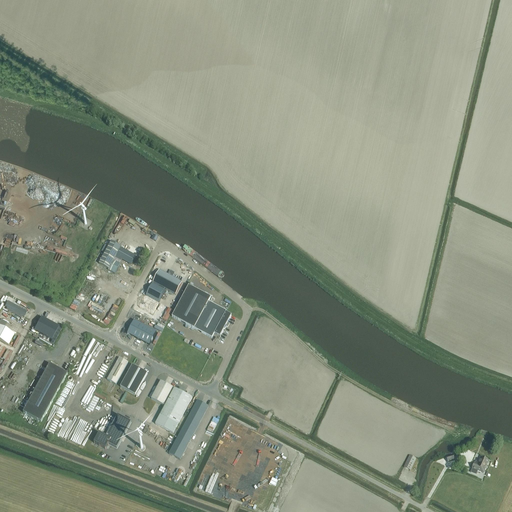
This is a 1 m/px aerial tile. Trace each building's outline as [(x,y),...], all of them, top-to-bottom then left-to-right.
[(9,202),(11,195),(8,194),(8,193),(6,192),(6,193),(6,194),(3,200),(2,199),(0,205),(0,208),(5,210),(8,201),(9,202)] [(99,264),(108,269),(108,270),(115,274),(120,265),(113,261),(116,256),(131,264),(135,257),(120,249),(120,248),(111,242),(99,264)] [(182,282),(172,278),(175,273),(170,271),(168,275),(159,270),(152,283),(146,296),(159,303),(166,290),(175,295),(182,282)] [(208,302),(211,298),(188,286),(172,317),(212,338),(214,334),(220,337),(224,330),(226,326),(231,316),(231,315),(226,312),(226,311),(208,302)] [(93,303),(91,308),(103,313),(105,309),(104,308),(108,300),(100,297),(98,302),(101,303),(100,305),(93,303)] [(77,310),(80,301),(75,299),(72,308),(77,310)] [(27,312),(17,306),(8,301),(5,307),(7,308),(6,310),(21,318),(22,316),(24,317),(27,312)] [(152,305),(144,301),(139,312),(147,316),(152,305)] [(167,308),(159,304),(156,309),(164,313),(167,308)] [(110,314),(103,324),(108,327),(115,317),(110,314)] [(41,317),(34,331),(52,340),(59,327),(41,317)] [(0,341),(8,346),(14,334),(4,329),(7,324),(1,320),(0,321),(0,341)] [(134,321),(127,334),(150,345),(156,332),(134,321)] [(160,336),(165,326),(161,324),(156,334),(160,336)] [(86,363),(93,350),(89,347),(81,361),(86,363)] [(116,385),(128,363),(119,358),(107,380),(116,385)] [(50,364),(23,413),(41,423),(68,374),(50,364)] [(120,387),(135,396),(147,374),(133,365),(120,387)] [(164,406),(173,388),(161,381),(151,399),(164,406)] [(173,434),(178,425),(183,416),(192,398),(175,389),(165,406),(160,415),(155,424),(173,434)] [(209,407),(198,401),(186,423),(169,454),(180,460),(197,429),(209,407)] [(94,443),(106,450),(108,444),(117,449),(131,423),(118,415),(106,437),(99,433),(94,443)] [(404,467),(411,470),(417,458),(410,455),(404,467)] [(448,463),(455,461),(453,455),(446,457),(448,463)] [(481,457),(479,462),(478,461),(477,461),(475,462),(474,463),(472,469),(471,473),(476,475),(478,471),(484,474),(489,461),(487,460),(481,457)]
